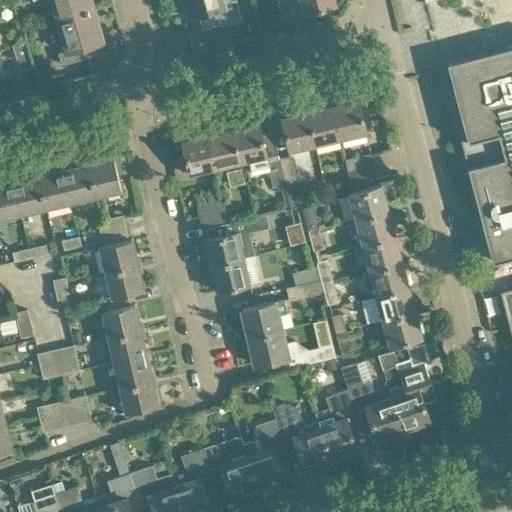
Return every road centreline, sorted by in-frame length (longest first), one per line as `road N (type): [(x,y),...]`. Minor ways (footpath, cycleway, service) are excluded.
road 1 (residential): [(0,472),(175,412),(203,391),(134,85)]
road 2 (residential): [(499,477),(382,28)]
road 3 (residential): [(155,80),(382,28)]
road 4 (residential): [(0,116),(134,85)]
